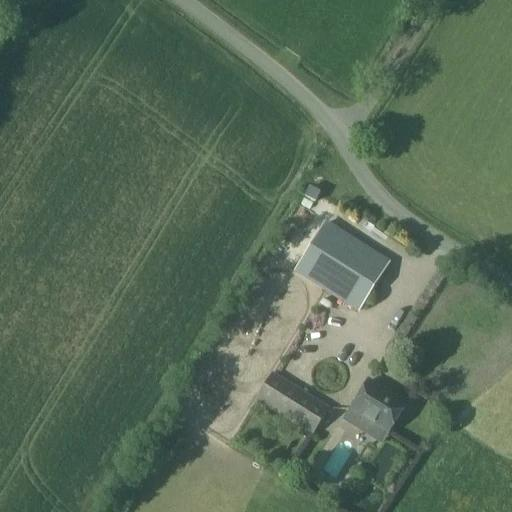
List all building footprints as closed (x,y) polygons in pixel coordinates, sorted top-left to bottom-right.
[(305,197),(315,202),(320,193),(309,188),(305,197)] [(297,273),(357,311),(387,263),(327,225),(297,273)] [(324,362),(312,377),(334,395),(346,380),(324,362)] [(256,401),(306,432),(303,436),(308,440),(327,408),(272,374),(256,401)] [(368,381),(350,409),(387,433),(405,404),(368,381)] [(320,474),(335,482),(352,450),(336,442),(320,474)] [(405,457),(381,449),(368,487),(392,494),(405,457)]
